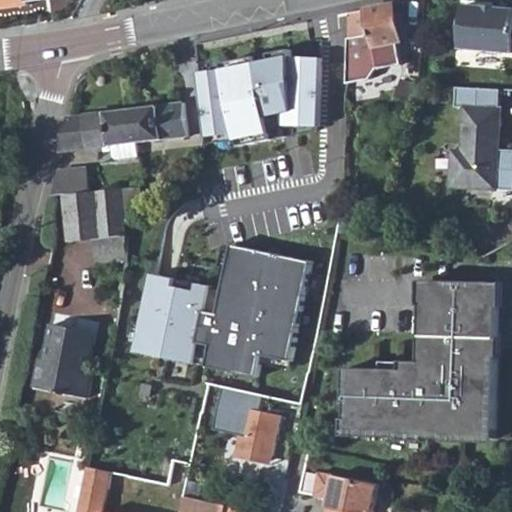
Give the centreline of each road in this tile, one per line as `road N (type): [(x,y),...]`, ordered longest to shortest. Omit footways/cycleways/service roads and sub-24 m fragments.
road 1 (residential): [(65,46),(0,363)]
road 2 (tertiary): [(280,0),(65,46)]
